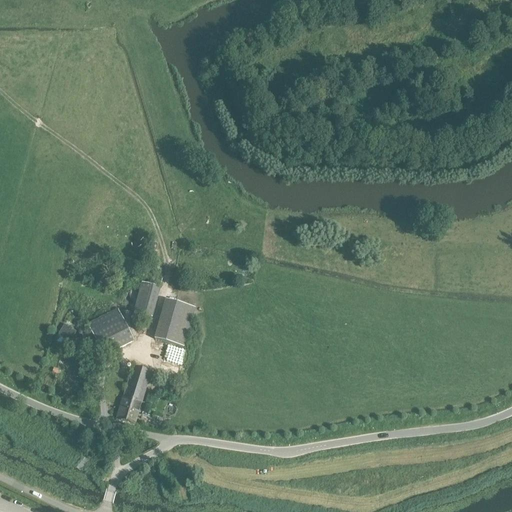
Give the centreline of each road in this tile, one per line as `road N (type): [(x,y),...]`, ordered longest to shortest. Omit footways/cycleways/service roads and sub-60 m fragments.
road 1 (unclassified): [(174,440),(285,452),(480,424),(511,411)]
road 2 (unclassified): [(115,429),(0,387)]
